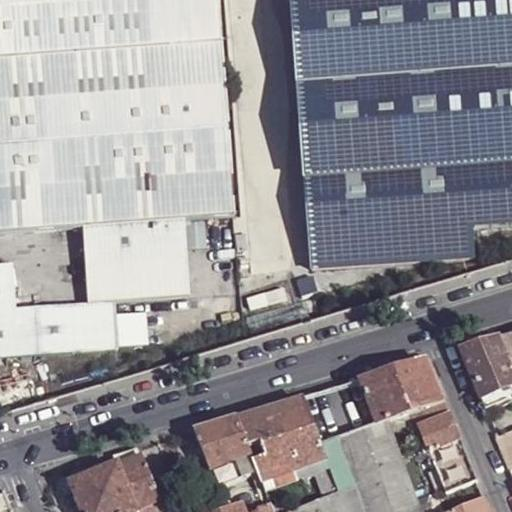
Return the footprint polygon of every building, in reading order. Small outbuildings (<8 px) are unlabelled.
[(218,0),(0,0),(0,241),(86,235),(186,228),(236,226),(218,0)] [(511,0),(291,0),(312,272),(477,260),(475,230),(511,227),(511,0)] [(186,228),(86,235),(88,311),(115,309),(190,304),(186,228)] [(12,271),(0,271),(0,317),(15,317),(12,271)] [(88,311),(36,315),(40,362),(118,357),(116,323),(115,309),(88,311)] [(15,317),(0,317),(0,364),(40,362),(36,315),(15,317)] [(149,321),(116,323),(118,357),(151,354),(149,321)] [(511,336),(461,352),(486,412),(511,400),(511,336)] [(427,363),(360,384),(375,426),(391,420),(411,413),(418,429),(450,418),(427,363)] [(304,400),(236,421),(248,451),(261,446),(265,460),(253,464),(258,476),(262,485),(271,481),(274,490),(275,492),(313,478),(322,501),(338,494),(334,483),(329,469),(326,460),(320,445),(304,400)] [(391,420),(396,436),(408,433),(412,431),(418,429),(411,413),(391,420)] [(477,483),(450,418),(418,429),(430,458),(443,488),(445,494),(477,483)] [(396,436),(391,420),(375,426),(381,442),(391,438),(396,436)] [(218,491),(258,476),(253,464),(248,451),(236,421),(194,433),(218,491)] [(418,511),(391,438),(381,442),(375,426),(320,445),(326,460),(329,469),(334,483),(338,494),(344,511),(418,511)] [(511,430),(496,437),(510,470),(511,469),(511,430)] [(443,488),(430,458),(423,460),(437,490),(443,488)] [(143,459),(119,469),(126,485),(136,511),(160,501),(143,459)] [(80,505),(126,485),(119,469),(118,466),(72,487),(80,505)] [(271,481),(262,485),(265,493),(274,490),(271,481)] [(80,505),(82,511),(136,511),(126,485),(80,505)] [(344,511),(338,494),(322,501),(292,511),(344,511)] [(489,511),(484,498),(448,511),(489,511)] [(164,511),(160,501),(136,511),(164,511)] [(288,511),(285,502),(271,508),(272,511),(288,511)]
